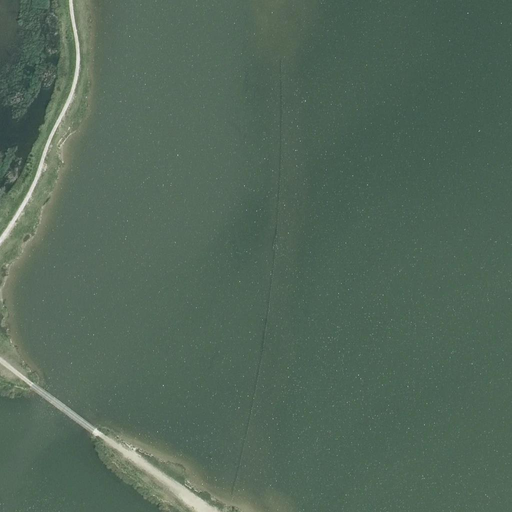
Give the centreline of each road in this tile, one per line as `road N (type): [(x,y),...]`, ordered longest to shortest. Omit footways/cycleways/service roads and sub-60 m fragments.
road 1 (track): [(71,0),(74,92),(29,200),(0,245)]
road 2 (track): [(210,511),(0,361)]
